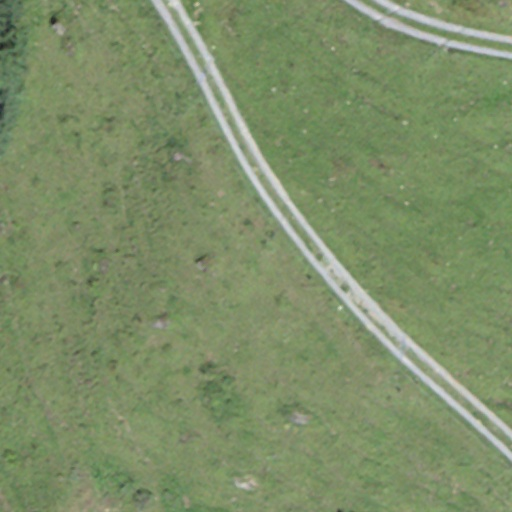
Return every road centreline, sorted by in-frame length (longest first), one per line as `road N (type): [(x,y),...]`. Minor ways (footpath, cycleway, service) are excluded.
road 1 (track): [(511,451),(429,373),(280,204),(167,0)]
road 2 (track): [(384,0),(462,46),(511,54)]
